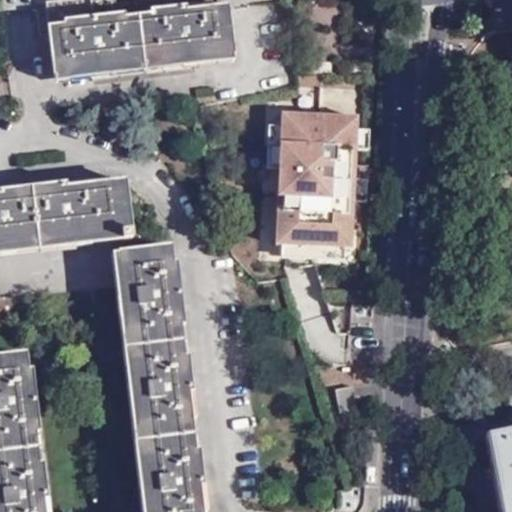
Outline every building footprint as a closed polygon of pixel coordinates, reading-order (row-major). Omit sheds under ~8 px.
[(54,79),(144,69),(138,21),(135,0),(77,0),(45,4),(54,79)] [(333,33),(338,10),(318,6),(313,29),(333,33)] [(138,21),(144,69),(234,58),(228,9),(138,21)] [(320,63),(320,71),(331,71),(332,64),(320,63)] [(280,171),(276,247),(282,247),(282,260),(345,263),(345,250),(352,251),(354,204),(366,205),(367,183),(355,182),(356,152),(368,152),(369,132),(357,132),(357,119),(282,116),(282,128),(269,128),(267,171),(280,171)] [(211,156),(209,147),(203,149),(205,157),(211,156)] [(32,194),(38,246),(132,234),(127,183),(32,194)] [(0,250),(38,246),(32,194),(0,197),(0,250)] [(130,350),(181,344),(175,296),(170,250),(118,256),(130,350)] [(318,300),(313,266),(288,269),(293,304),(318,300)] [(141,444),(192,438),(181,344),(130,350),(141,444)] [(0,358),(0,455),(36,451),(24,355),(0,358)] [(356,411),(352,388),(336,391),(340,414),(356,411)] [(511,511),(511,432),(485,438),(499,511),(511,511)] [(200,511),(192,438),(141,444),(148,511),(200,511)] [(42,511),(36,451),(0,455),(0,511),(42,511)]
